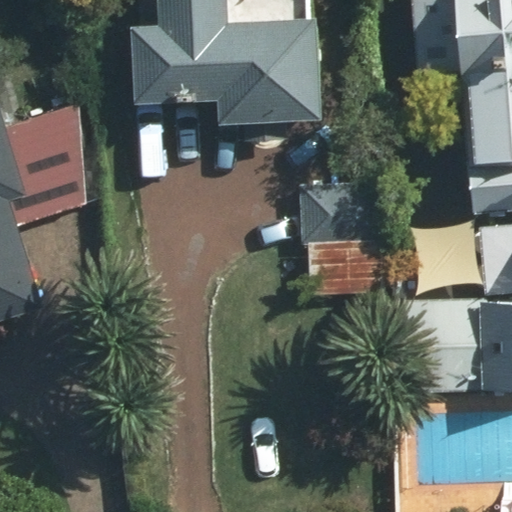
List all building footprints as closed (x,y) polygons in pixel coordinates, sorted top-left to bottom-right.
[(149,96),(232,92),(233,118),(333,113),(328,13),(242,17),(240,0),(170,0),(172,21),(145,23),(149,96)] [(511,0),(465,0),(483,204),(511,201),(511,0)] [(0,317),(52,301),(19,198),(34,193),(4,98),(0,99),(0,317)] [(388,173),(311,173),(310,290),(387,290),(388,173)] [(511,297),(414,299),(416,386),(511,384),(511,297)]
